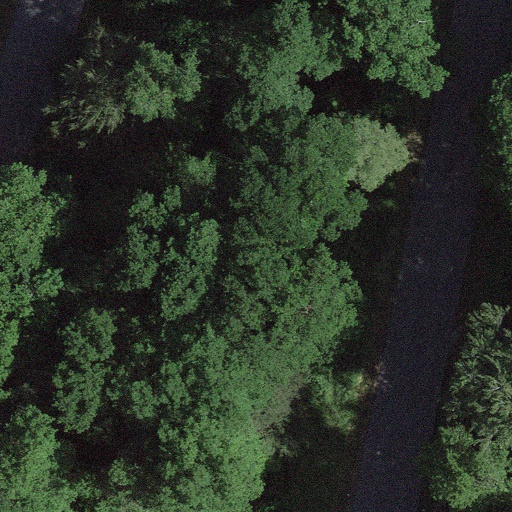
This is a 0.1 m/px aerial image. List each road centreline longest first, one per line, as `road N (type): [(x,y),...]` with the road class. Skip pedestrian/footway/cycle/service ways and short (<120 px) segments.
road 1 (tertiary): [(489,0),(387,511)]
road 2 (tertiary): [(0,127),(51,0)]
